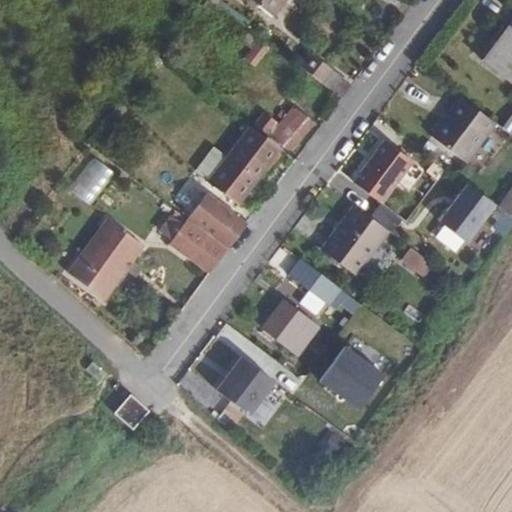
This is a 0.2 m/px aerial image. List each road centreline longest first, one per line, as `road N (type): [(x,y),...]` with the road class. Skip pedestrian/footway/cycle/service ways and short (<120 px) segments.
road 1 (residential): [(0,231),(7,248),(149,384),(444,0)]
road 2 (track): [(149,384),(295,511)]
